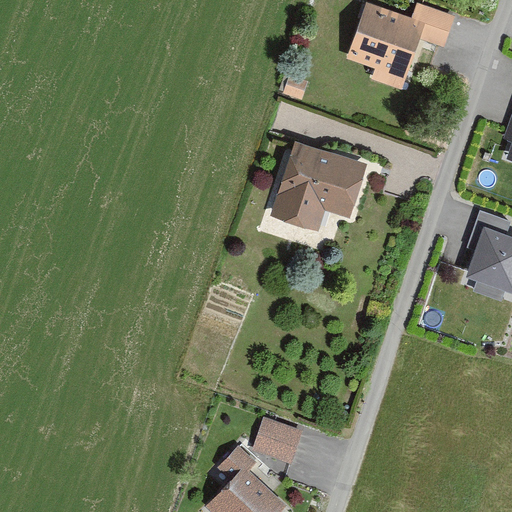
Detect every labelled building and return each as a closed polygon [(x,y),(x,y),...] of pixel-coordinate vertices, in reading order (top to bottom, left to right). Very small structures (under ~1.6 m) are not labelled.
[(420,18),(373,1),(351,58),(379,69),(375,80),(412,94),(432,40),(450,47),(460,18),(425,5),(420,18)] [(511,110),(503,137),(511,140),(506,156),(511,157),(511,110)] [(379,164),(302,137),(274,215),(323,232),(332,208),(360,218),(379,164)] [(511,218),(479,207),(466,246),(475,248),(466,273),(511,288),(511,233),(506,232),(511,218)] [(309,428),(267,414),(256,450),(298,463),(309,428)] [(261,461),(242,444),(221,467),(237,482),(213,506),(219,511),(283,511),(289,506),(252,470),(261,461)]
